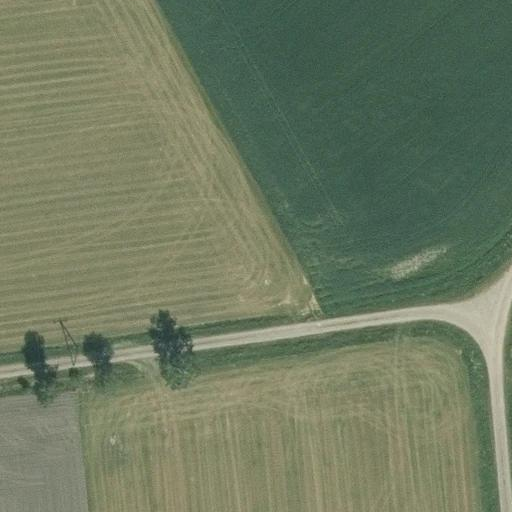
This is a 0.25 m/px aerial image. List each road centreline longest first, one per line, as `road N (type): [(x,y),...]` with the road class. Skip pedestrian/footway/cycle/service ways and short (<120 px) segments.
road 1 (residential): [(479,321),(0,381)]
road 2 (residential): [(498,511),(479,321)]
